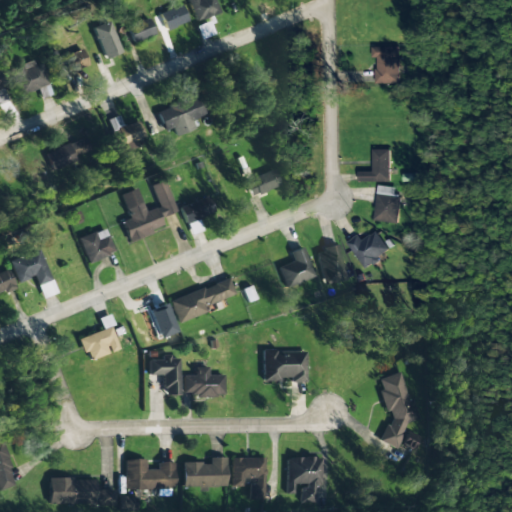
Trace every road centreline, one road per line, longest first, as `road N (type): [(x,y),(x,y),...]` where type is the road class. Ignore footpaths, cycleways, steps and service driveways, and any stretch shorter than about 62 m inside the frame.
road 1 (residential): [(328,409),(328,424),(78,429),(35,323)]
road 2 (residential): [(334,199),(0,337)]
road 3 (residential): [(328,3),(0,138)]
road 4 (residential): [(334,199),(327,0)]
